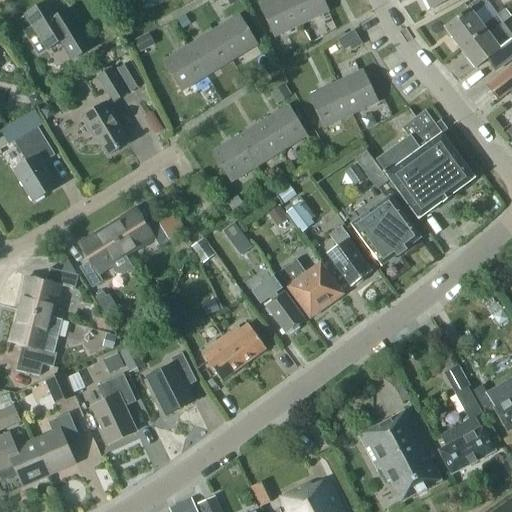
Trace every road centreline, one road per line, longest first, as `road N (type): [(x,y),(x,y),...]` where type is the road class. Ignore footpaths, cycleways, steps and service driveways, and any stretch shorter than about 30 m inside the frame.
road 1 (tertiary): [(127,511),(511,225)]
road 2 (residential): [(511,185),(406,46),(381,0)]
road 3 (residential): [(0,258),(175,169)]
